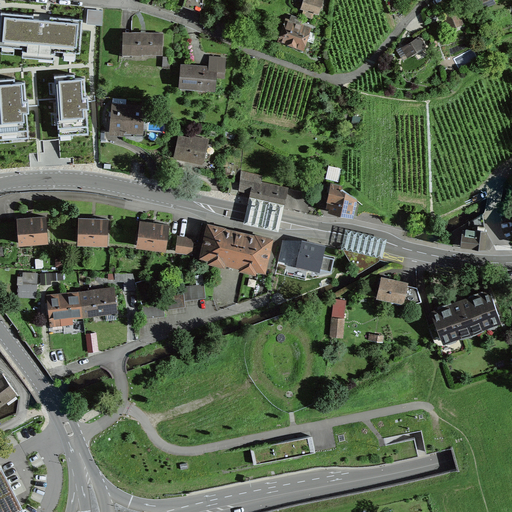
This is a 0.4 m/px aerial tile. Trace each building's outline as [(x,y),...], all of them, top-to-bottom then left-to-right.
[(203,3),(202,0),(185,0),(183,5),(200,11),(203,3)] [(305,8),(303,14),(312,17),(314,11),(319,12),(322,0),(303,0),(302,7),(305,8)] [(396,0),(387,0),(390,11),(399,9),(396,0)] [(443,12),(447,22),(460,17),(456,7),(445,12),(443,12)] [(83,20),(2,13),(0,35),(0,45),(80,52),(83,20)] [(303,47),(306,39),(313,42),(317,32),(309,30),(310,27),(299,23),(301,18),(292,15),(290,20),(287,19),(280,39),(286,41),(303,47)] [(131,41),(131,54),(132,54),(144,54),(144,53),(163,53),(163,32),(132,31),(131,33),(124,33),(123,41),(131,41)] [(414,52),(424,46),(418,36),(407,43),(403,45),(406,50),(411,47),(414,52)] [(131,41),(123,41),(123,57),(132,57),(132,54),(131,54),(131,41)] [(224,57),(209,56),(209,67),(217,67),(217,69),(223,69),(224,57)] [(181,65),(180,86),(215,89),(217,69),(217,67),(209,67),(181,65)] [(84,74),(56,77),(61,138),(89,136),(84,74)] [(24,79),(0,81),(0,130),(1,143),(29,141),(24,79)] [(144,107),(112,104),(110,132),(124,133),(124,129),(142,131),(144,107)] [(197,140),(180,136),(175,156),(203,162),(208,140),(198,137),(197,140)] [(326,170),(313,168),(312,175),(316,176),(315,181),(323,183),(326,170)] [(284,205),(288,188),(261,182),(262,176),(241,171),(240,189),(251,192),(250,197),(260,200),(261,198),(274,201),(274,203),(284,205)] [(331,200),(329,210),(352,215),(356,198),(341,188),(341,185),(331,183),(328,199),(331,200)] [(250,197),(244,222),(278,230),(284,205),(250,197)] [(484,248),(485,231),(483,213),(473,219),(476,230),(466,229),(466,230),(463,230),(461,245),(474,246),(474,247),(484,248)] [(46,216),(17,218),(19,243),(48,241),(46,216)] [(108,219),(79,218),(78,242),(107,243),(108,219)] [(141,221),(138,245),(166,249),(169,225),(141,221)] [(267,256),(271,243),(270,243),(271,238),(256,235),(256,236),(224,229),(224,227),(210,224),(209,224),(202,255),(211,257),(210,261),(223,264),(224,262),(242,266),(241,268),(255,271),(256,268),(264,270),(265,268),(267,256)] [(386,237),(345,228),(341,247),(382,257),(386,237)] [(194,238),(178,236),(176,250),(192,252),(194,238)] [(324,245),(302,240),(299,255),(296,267),(308,269),(310,266),(319,268),(324,245)] [(358,272),(379,259),(379,257),(364,254),(365,249),(342,244),(342,246),(358,272)] [(296,270),(296,267),(299,255),(291,253),(288,268),(296,270)] [(267,256),(265,268),(271,270),(274,258),(267,256)] [(125,287),(137,287),(136,282),(133,272),(125,273),(125,287)] [(377,296),(403,301),(404,294),(406,288),(407,282),(382,277),(377,296)] [(136,282),(137,287),(142,303),(155,299),(148,278),(136,282)] [(204,283),(183,286),(184,293),(185,300),(206,297),(204,283)] [(406,288),(404,294),(411,295),(413,303),(421,300),(417,287),(409,289),(406,288)] [(113,289),(81,293),(84,314),(114,311),(115,316),(118,316),(117,310),(115,310),(113,289)] [(490,291),(432,312),(442,340),(500,319),(490,291)] [(81,293),(49,297),(52,325),(62,323),(61,317),(84,314),(81,293)] [(163,295),(163,301),(164,309),(185,307),(185,300),(184,293),(163,295)] [(163,301),(142,304),(144,318),(165,316),(164,309),(163,301)] [(344,318),(332,317),(331,335),(342,336),(344,318)] [(45,358),(51,367),(64,362),(61,352),(45,358)] [(0,403),(18,395),(2,373),(0,373),(0,403)] [(312,452),(308,436),(254,447),(257,463),(312,452)] [(0,511),(9,511),(22,505),(3,465),(0,466),(0,511)]
